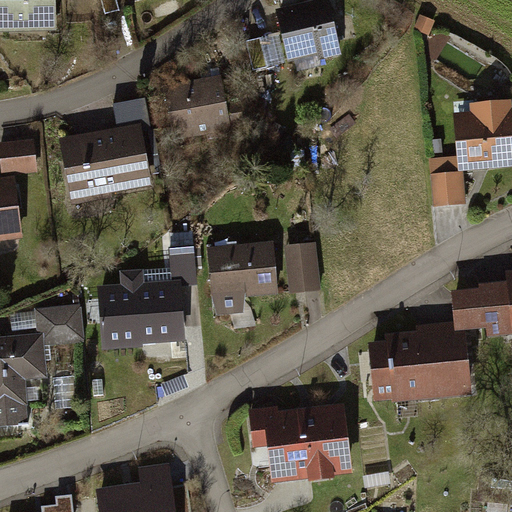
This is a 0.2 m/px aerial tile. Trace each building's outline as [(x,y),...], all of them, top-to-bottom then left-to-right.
[(49,0),(0,0),(0,27),(50,26),(49,0)] [(120,0),(104,0),(108,14),(123,11),(120,0)] [(340,49),(329,0),(326,0),(279,10),(290,60),(340,49)] [(221,78),(167,88),(177,139),(230,128),(221,78)] [(458,156),(434,159),(437,201),(464,198),(461,169),(511,163),(511,109),(510,110),(509,103),(471,106),(472,115),(454,117),(458,156)] [(142,127),(62,141),(71,194),(151,180),(142,127)] [(35,140),(3,144),(6,166),(38,162),(35,140)] [(11,174),(0,176),(0,236),(20,233),(11,174)] [(273,245),(208,250),(211,295),(220,295),(221,307),(242,306),(241,293),(277,290),(273,245)] [(317,245),(282,248),(287,295),(322,291),(317,245)] [(454,319),(455,328),(491,324),(492,333),(511,330),(511,271),(500,273),(501,280),(478,283),(479,288),(451,292),(454,319)] [(178,287),(103,294),(108,346),(183,339),(178,287)] [(82,305),(43,310),(46,332),(48,347),(87,342),(82,305)] [(455,328),(454,319),(417,324),(417,330),(386,334),(386,340),(367,342),(374,402),(463,391),(455,328)] [(46,332),(0,337),(0,430),(29,427),(26,409),(31,409),(28,384),(53,381),(48,347),(46,332)] [(277,407),(249,410),(253,446),(266,444),(270,479),(346,470),(338,406),(278,413),(277,407)] [(410,461),(394,469),(402,486),(418,478),(410,461)] [(176,511),(174,482),(99,490),(100,511),(176,511)]
